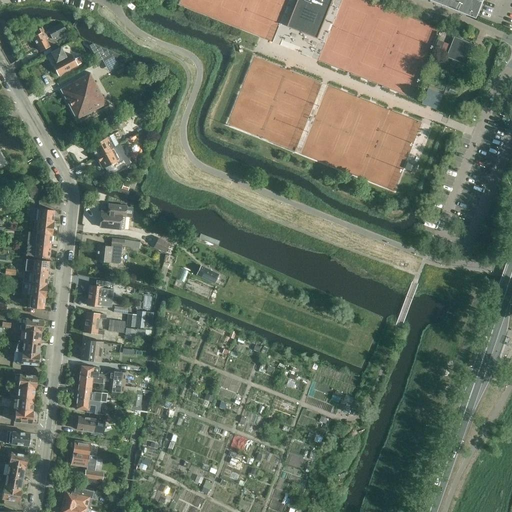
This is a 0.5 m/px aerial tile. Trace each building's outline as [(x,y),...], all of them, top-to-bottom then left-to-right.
[(334,0),(299,0),(298,4),(303,6),(296,25),(314,33),(322,14),(328,16),(334,0)] [(430,0),(477,19),(484,0),(430,0)] [(48,38),(46,35),(49,33),(52,39),(66,32),(62,23),(48,30),(48,31),(45,33),(42,28),(36,31),(38,35),(33,38),(40,51),(49,47),(46,40),(48,38)] [(467,65),(475,45),(455,37),(447,57),(467,65)] [(442,49),(444,42),(439,40),(434,52),(440,54),(442,49)] [(80,64),(77,57),(78,57),(72,46),(65,50),(63,47),(62,48),(61,47),(51,52),(56,62),(54,64),(60,75),(80,64)] [(94,54),(99,62),(105,58),(114,54),(104,49),(94,54)] [(105,58),(108,64),(118,59),(121,65),(129,61),(114,54),(105,58)] [(106,104),(90,74),(61,90),(77,120),(106,104)] [(114,147),(115,147),(110,136),(91,146),(97,157),(115,148),(114,147)] [(119,160),(115,153),(117,152),(115,148),(97,157),(99,162),(99,164),(101,167),(102,167),(103,169),(119,160)] [(120,229),(122,217),(125,217),(126,207),(109,205),(108,213),(102,212),(100,227),(120,229)] [(53,222),(54,212),(54,211),(39,209),(38,221),(53,222)] [(54,222),(53,222),(38,221),(36,233),(52,235),(53,235),(54,222)] [(51,246),(52,235),(36,233),(35,245),(51,246)] [(165,253),(169,243),(159,238),(154,247),(165,253)] [(120,264),(122,246),(139,248),(140,242),(112,239),(111,247),(98,245),(96,261),(109,262),(120,264)] [(49,258),(51,246),(35,245),(34,257),(49,258)] [(48,273),(49,261),(33,259),(32,272),(48,273)] [(221,273),(201,263),(196,274),(216,283),(221,273)] [(46,285),(48,273),(32,272),(31,283),(46,285)] [(46,297),(47,285),(46,285),(31,283),(29,296),(45,297),(46,297)] [(103,297),(103,291),(110,292),(110,288),(89,285),(88,295),(103,297)] [(23,302),(24,295),(24,293),(12,292),(11,301),(23,302)] [(102,303),(103,297),(88,295),(87,305),(107,308),(108,304),(102,303)] [(44,309),(45,297),(29,296),(28,307),(44,309)] [(99,324),(100,318),(106,319),(107,315),(86,312),(85,322),(99,324)] [(145,329),(146,315),(136,314),(134,328),(145,329)] [(42,332),(43,320),(26,318),(25,330),(41,332),(42,332)] [(124,333),(125,322),(110,320),(108,331),(124,333)] [(98,330),(99,324),(85,322),(83,332),(104,335),(104,331),(98,330)] [(135,340),(137,329),(126,328),(124,339),(135,340)] [(40,343),(41,332),(25,330),(24,341),(40,343)] [(101,362),(103,342),(82,340),(80,360),(101,362)] [(39,354),(40,343),(24,341),(22,352),(39,354)] [(38,366),(40,354),(39,354),(22,352),(21,364),(38,366)] [(99,373),(99,372),(93,371),(94,368),(81,366),(79,376),(104,379),(104,374),(99,373)] [(124,393),(126,373),(110,371),(110,372),(104,374),(104,379),(103,384),(102,390),(124,393)] [(36,388),(37,376),(20,374),(19,386),(35,388),(36,388)] [(103,384),(104,379),(79,376),(78,386),(92,387),(92,383),(103,384)] [(34,400),(35,388),(19,386),(17,398),(34,400)] [(90,396),(91,390),(78,389),(77,399),(90,400),(101,402),(102,397),(90,396)] [(33,411),(34,400),(17,398),(16,409),(33,411)] [(101,406),(101,402),(90,400),(77,399),(76,409),(89,410),(89,405),(95,405),(101,406)] [(105,415),(106,407),(101,406),(95,405),(94,414),(105,415)] [(32,423),(33,411),(16,409),(15,421),(32,423)] [(102,426),(103,421),(79,417),(78,423),(76,423),(76,427),(77,428),(77,429),(93,432),(95,425),(102,426)] [(29,439),(30,433),(13,432),(11,444),(29,446),(29,444),(30,443),(30,440),(29,439)] [(109,447),(110,441),(97,439),(96,445),(109,447)] [(89,450),(90,444),(75,441),(74,443),(73,444),(73,447),(74,448),(73,450),(73,453),(96,456),(96,451),(89,450)] [(26,467),(28,455),(11,452),(9,464),(25,467),(26,467)] [(95,462),(96,457),(96,456),(73,453),(72,456),(72,458),(71,458),(71,461),(71,463),(71,464),(86,467),(87,461),(95,462)] [(23,479),(25,467),(9,464),(7,475),(23,479)] [(101,486),(104,472),(86,469),(84,483),(101,486)] [(21,490),(23,479),(7,475),(4,487),(21,490)] [(22,490),(21,490),(4,487),(2,499),(19,502),(22,490)] [(91,502),(94,493),(81,489),(80,495),(66,491),(65,496),(64,497),(62,502),(82,507),(83,500),(91,502)] [(80,511),(82,507),(62,502),(61,507),(62,508),(60,511),(80,511)]
